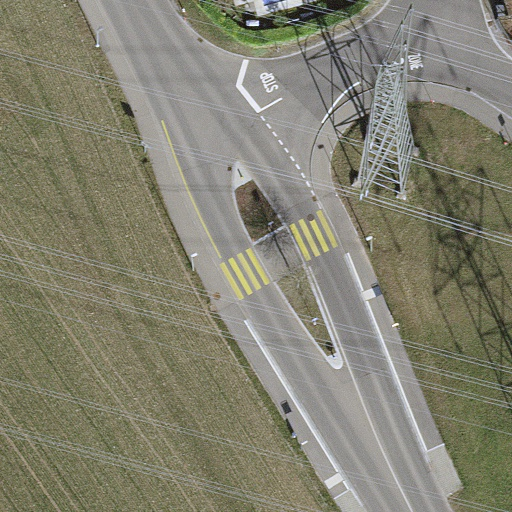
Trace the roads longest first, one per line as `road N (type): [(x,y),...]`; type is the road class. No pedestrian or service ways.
road 1 (tertiary): [(410,511),(212,129)]
road 2 (residential): [(440,31),(212,129)]
road 3 (tertiary): [(212,129),(141,0)]
